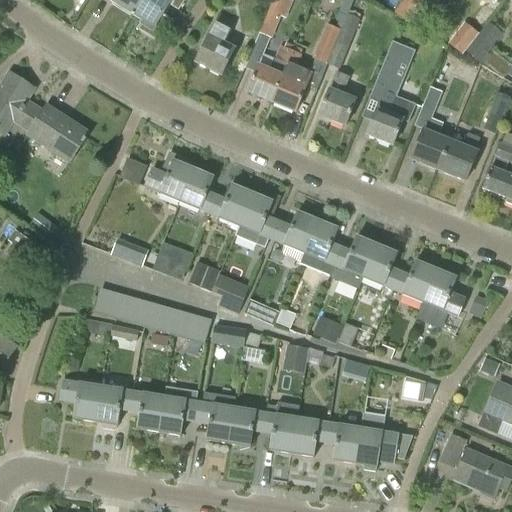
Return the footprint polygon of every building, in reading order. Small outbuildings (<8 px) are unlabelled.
[(114,0),(112,5),(132,18),(143,0),(114,0)] [(143,0),(132,18),(141,23),(135,32),(137,33),(138,30),(158,42),(170,23),(172,25),(173,24),(161,16),(168,5),(178,11),(184,2),(181,0),(143,0)] [(272,0),(258,35),(272,40),(281,19),(285,21),(293,1),(292,1),(291,0),(272,0)] [(328,27),(314,62),(327,67),(349,12),(353,0),(343,0),(332,28),(328,27)] [(403,0),(393,14),(407,25),(423,3),(417,0),(403,0)] [(349,12),(327,67),(339,72),(361,17),(349,12)] [(224,42),(233,23),(219,16),(209,35),(195,65),(220,78),(233,52),(222,46),(224,43),(224,42)] [(465,52),(466,53),(479,36),(478,36),(464,24),(447,44),(461,57),(465,52)] [(479,36),(466,53),(503,80),(509,72),(486,54),(502,35),(488,24),(478,36),(479,36)] [(256,69),(245,95),(270,105),(292,51),(294,48),(285,44),(283,48),(279,46),(268,73),(256,69)] [(292,51),(270,105),(294,115),(305,88),(316,92),(322,79),(309,74),(295,68),(300,55),(292,51)] [(13,123),(30,133),(30,134),(42,114),(26,103),(34,90),(9,74),(0,87),(0,134),(4,137),(13,123)] [(346,81),(336,76),(318,120),(344,130),(354,106),(339,99),(346,81)] [(422,107),(434,112),(442,93),(430,89),(422,107)] [(365,138),(392,149),(401,124),(406,126),(415,105),(384,93),(382,96),(365,138)] [(483,131),(496,136),(510,99),(497,94),(483,131)] [(30,134),(30,133),(27,137),(68,163),(87,134),(46,108),(42,114),(30,134)] [(409,162),(436,172),(448,144),(434,138),(440,125),(429,121),(424,134),(421,132),(409,162)] [(448,144),(436,172),(464,183),(475,154),(473,153),(477,141),(466,137),(461,149),(448,144)] [(481,191),(506,202),(504,205),(511,208),(511,179),(501,175),(506,163),(511,165),(511,150),(499,146),(494,158),(495,159),(490,170),(481,191)] [(158,196),(178,205),(192,171),(188,169),(190,164),(169,155),(162,170),(168,172),(165,178),(151,172),(143,189),(159,195),(158,196)] [(141,186),(150,166),(130,158),(122,177),(141,186)] [(178,205),(208,217),(216,199),(206,195),(213,180),(192,171),(178,205)] [(208,217),(238,230),(252,196),(231,187),(225,203),(216,199),(208,217)] [(252,196),(238,230),(270,243),(277,225),(270,222),(280,199),(260,190),(257,198),(252,196)] [(277,225),(270,243),(303,257),(317,223),(296,214),(290,230),(277,225)] [(303,257),(332,269),(340,250),(330,246),(337,231),(317,223),(303,257)] [(15,232),(7,242),(11,246),(4,256),(29,274),(37,263),(29,257),(36,247),(15,232)] [(332,269),(361,281),(376,247),(355,239),(349,254),(340,250),(332,269)] [(148,253),(130,246),(124,261),(142,268),(148,253)] [(361,281),(391,294),(399,275),(389,271),(396,256),(376,247),(361,281)] [(159,252),(152,272),(166,277),(173,257),(159,252)] [(391,294),(421,306),(435,272),(414,263),(407,279),(399,275),(391,294)] [(220,273),(196,264),(188,285),(211,294),(220,273)] [(435,272),(421,306),(441,315),(442,313),(456,319),(463,302),(449,296),(455,280),(435,272)] [(218,308),(238,316),(246,296),(226,288),(218,308)] [(93,316),(105,319),(112,294),(99,290),(93,316)] [(105,319),(117,322),(124,297),(112,294),(105,319)] [(117,322),(129,326),(136,301),(124,297),(117,322)] [(129,326),(141,329),(148,304),(136,301),(129,326)] [(141,329),(153,333),(160,308),(148,304),(141,329)] [(259,305),(253,319),(273,328),(279,314),(259,305)] [(153,333),(165,336),(173,311),(160,308),(153,333)] [(281,310),(275,325),(290,330),(296,316),(281,310)] [(165,336),(177,340),(185,315),(173,311),(165,336)] [(177,340),(187,342),(189,343),(196,318),(185,315),(177,340)] [(196,318),(189,343),(199,346),(204,347),(212,322),(196,318)] [(312,336),(335,346),(343,327),(319,318),(312,336)] [(109,338),(136,343),(138,332),(111,327),(109,338)] [(214,327),(211,345),(226,348),(229,330),(214,327)] [(0,373),(18,348),(0,334),(0,373)] [(243,345),(257,349),(261,338),(247,334),(243,345)] [(342,334),(337,346),(350,350),(355,338),(342,334)] [(285,361),(305,364),(307,350),(287,347),(285,361)] [(248,362),(267,363),(267,350),(248,349),(248,362)] [(318,368),(331,371),(334,359),(321,356),(318,368)] [(341,378),(348,380),(353,364),(345,362),(341,378)] [(430,395),(431,382),(418,381),(417,394),(430,395)] [(72,421),(94,425),(100,388),(78,384),(78,385),(63,383),(60,402),(75,404),(72,421)] [(496,437),(501,425),(511,429),(511,392),(496,386),(478,429),(496,437)] [(119,411),(128,413),(132,393),(100,388),(94,425),(100,426),(99,428),(101,430),(113,432),(115,431),(115,428),(116,428),(119,411)] [(135,431),(158,435),(163,398),(132,393),(128,413),(138,414),(135,431)] [(181,422),(196,424),(199,404),(163,398),(158,435),(179,438),(181,422)] [(205,443),(227,446),(233,409),(199,404),(196,424),(208,426),(205,443)] [(268,453),(291,456),(296,420),(298,408),(276,405),(276,409),(266,407),(265,414),(262,434),(271,436),(268,453)] [(251,433),(262,434),(265,414),(233,409),(227,446),(237,448),(238,452),(247,449),(249,450),(251,433)] [(360,430),(354,467),(364,468),(363,472),(374,473),(375,470),(376,464),(393,467),(394,461),(403,462),(412,439),(382,435),(385,419),(363,415),(360,430)] [(314,443),(325,445),(328,425),(296,420),(291,456),(312,460),(314,443)] [(331,463),(354,467),(360,430),(328,425),(325,445),(334,446),(331,463)] [(467,446),(449,439),(439,464),(457,472),(452,482),(472,490),(474,486),(495,495),(498,489),(506,492),(511,477),(511,471),(465,452),(467,446)]
